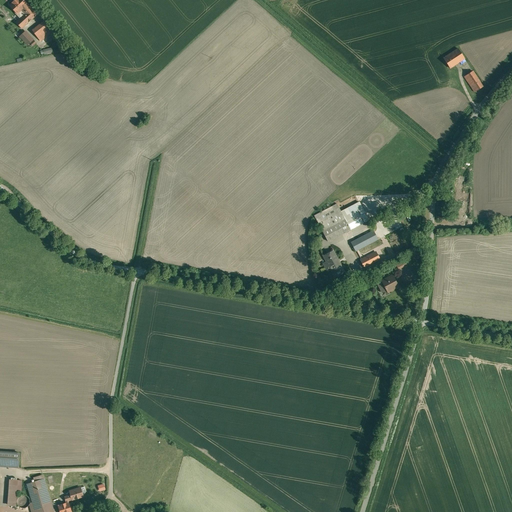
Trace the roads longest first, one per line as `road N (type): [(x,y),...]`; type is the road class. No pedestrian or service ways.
road 1 (unclassified): [(0,185),(85,262),(420,322)]
road 2 (unclassified): [(420,322),(443,163),(511,72)]
road 3 (unclassified): [(420,322),(363,511)]
